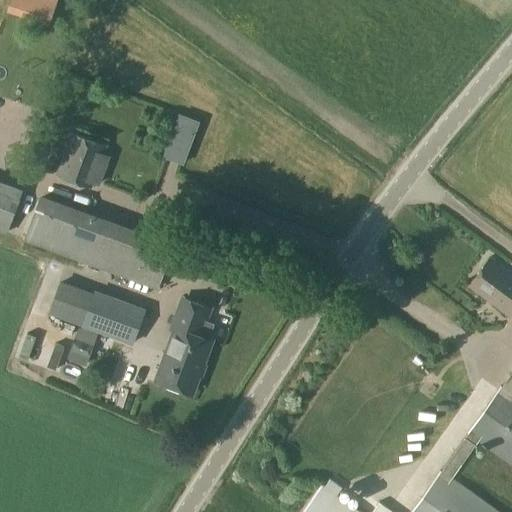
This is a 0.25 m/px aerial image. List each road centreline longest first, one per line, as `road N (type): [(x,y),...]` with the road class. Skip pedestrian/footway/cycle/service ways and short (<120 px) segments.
road 1 (unclassified): [(185,511),(407,174)]
road 2 (unclassified): [(407,174),(511,50)]
road 3 (unclassified): [(407,174),(511,253)]
